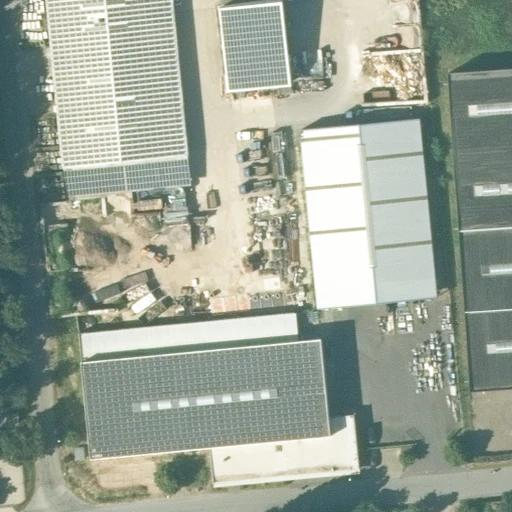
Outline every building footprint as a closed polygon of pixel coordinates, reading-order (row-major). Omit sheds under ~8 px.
[(47,0),(68,198),(193,186),(173,0),(47,0)] [(284,1),(259,4),(223,7),(220,8),(228,93),(292,87),(284,1)] [(511,68),(449,73),(471,391),(511,387),(511,68)] [(420,118),(301,130),(316,289),(436,278),(433,254),(420,118)] [(436,278),(316,289),(318,309),(438,297),(436,278)] [(322,338),(83,362),(92,459),(211,447),(331,435),(330,417),(322,338)] [(331,435),(211,447),(214,482),(360,468),(354,414),(330,417),(331,435)]
